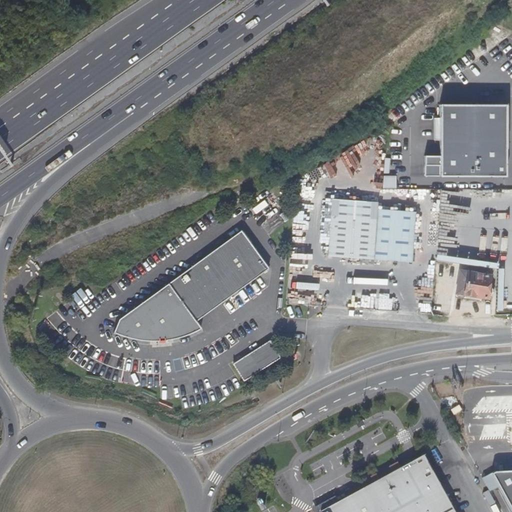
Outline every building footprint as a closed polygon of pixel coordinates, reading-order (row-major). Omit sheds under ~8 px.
[(478,102),(478,103),(441,103),(441,117),(435,117),(435,139),(441,139),(440,155),(425,154),(425,175),(506,176),(506,148),(508,148),(508,103),(478,102)] [(361,199),(351,199),(351,192),(351,190),(334,188),(328,254),(413,262),(418,212),(380,208),(381,201),(361,199)] [(494,235),(500,189),(476,189),(476,191),(484,191),(483,209),(476,208),(472,232),(494,235)] [(435,264),(438,227),(431,226),(427,263),(435,264)] [(117,315),(109,327),(118,331),(122,334),(125,335),(127,336),(131,338),(133,339),(136,340),(140,341),(142,340),(148,341),(153,341),(161,340),(168,339),(174,338),(180,336),(182,335),(188,332),(191,331),(194,329),(197,328),(199,327),(200,326),(195,318),(202,313),(268,265),(240,228),(130,308),(117,315)] [(109,269),(116,264),(111,256),(104,260),(109,269)] [(486,285),(487,275),(458,270),(454,296),(479,300),(481,296),(484,297),(487,295),(490,293),(490,289),(486,285)] [(272,335),(235,359),(246,376),(283,352),(272,335)] [(451,511),(422,457),(320,511),(451,511)] [(511,511),(511,474),(491,475),(509,511),(511,511)]
